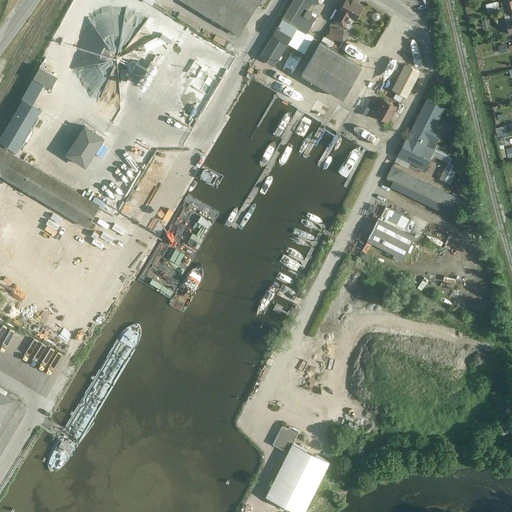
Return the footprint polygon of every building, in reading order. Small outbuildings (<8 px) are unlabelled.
[(145,0),(155,6),(158,0),(179,0),(241,36),(262,0),(145,0)] [(294,0),(260,57),(281,69),(293,47),(308,55),(317,38),(303,31),(321,0),(294,0)] [(357,0),(345,0),(339,13),(340,13),(336,21),(346,27),(352,18),(357,21),(367,5),(357,0)] [(346,34),(333,26),(326,38),(339,45),(346,34)] [(364,66),(322,42),(303,74),(346,98),(364,66)] [(388,48),(353,106),(369,116),(404,57),(388,48)] [(405,97),(418,71),(403,63),(390,89),(405,97)] [(45,85),(52,90),(60,76),(42,66),(0,139),(0,175),(90,228),(103,205),(17,154),(44,110),(33,106),(45,85)] [(385,100),(376,114),(391,123),(399,108),(385,100)] [(429,101),(399,160),(426,174),(437,152),(429,148),(447,109),(429,101)] [(510,157),(511,156),(511,134),(510,135),(507,125),(497,128),(502,145),(506,144),(510,157)] [(89,130),(73,155),(91,167),(107,142),(89,130)] [(387,181),(461,216),(468,201),(395,166),(387,181)] [(379,219),(367,242),(396,256),(393,259),(403,264),(417,237),(379,219)] [(459,299),(457,308),(474,311),(476,303),(459,299)] [(0,389),(0,435),(22,402),(0,389)] [(34,424),(26,437),(33,441),(41,428),(34,424)] [(287,450),(264,494),(301,511),(303,511),(331,460),(293,442),(300,429),(290,425),(289,428),(281,425),(272,442),(287,450)]
